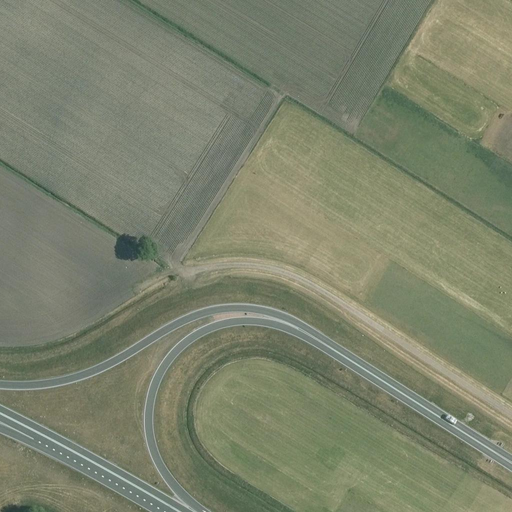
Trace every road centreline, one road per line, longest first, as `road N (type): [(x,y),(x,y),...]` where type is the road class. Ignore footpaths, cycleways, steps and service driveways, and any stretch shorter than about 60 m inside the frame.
road 1 (track): [(184,271),(285,271),(511,415)]
road 2 (trunk): [(296,329),(261,311),(217,312),(87,374),(0,385)]
road 3 (trunk): [(194,511),(153,453),(149,422),(160,372),(184,345),(223,324),(296,329)]
road 4 (trunk): [(511,462),(296,329)]
road 5 (trunk): [(178,511),(17,423)]
